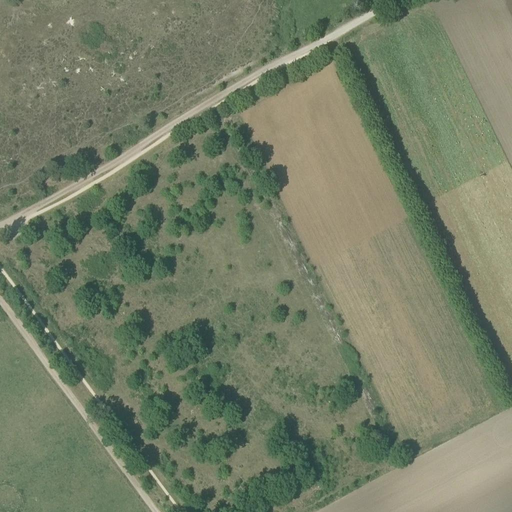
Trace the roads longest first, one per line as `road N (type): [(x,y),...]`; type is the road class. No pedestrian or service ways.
road 1 (track): [(394,0),(0,224)]
road 2 (track): [(0,302),(155,511)]
